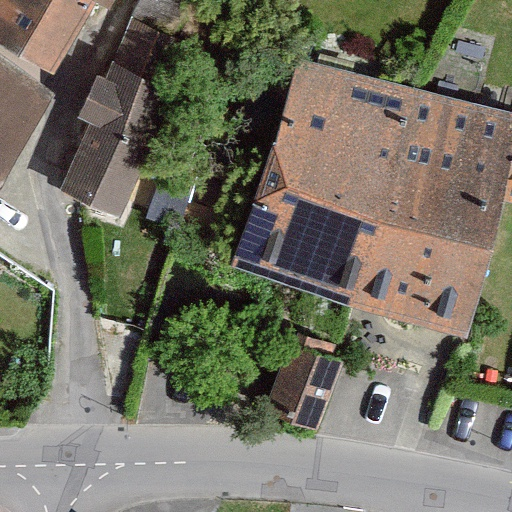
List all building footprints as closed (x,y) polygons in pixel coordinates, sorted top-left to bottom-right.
[(0,0),(0,31),(56,66),(96,0),(0,0)] [(0,177),(70,74),(56,66),(0,31),(0,177)] [(178,63),(113,39),(89,105),(99,109),(73,179),(128,199),(178,63)] [(511,103),(296,50),(244,262),(310,279),(466,317),(494,203),(497,191),(511,194),(511,103)] [(285,335),(262,399),(309,416),(334,353),(285,335)]
